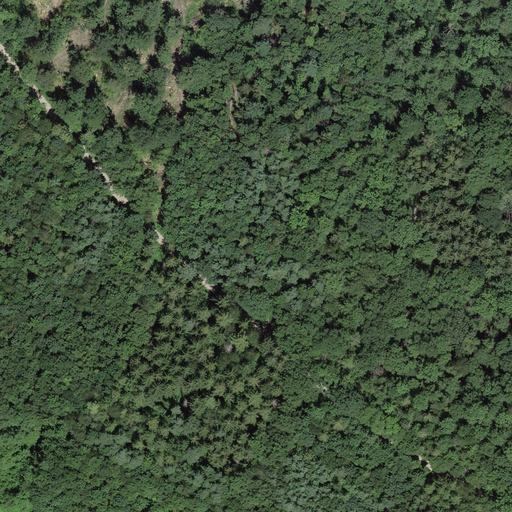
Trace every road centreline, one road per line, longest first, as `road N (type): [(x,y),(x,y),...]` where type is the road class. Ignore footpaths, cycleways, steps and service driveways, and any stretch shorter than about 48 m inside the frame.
road 1 (track): [(0,47),(164,246),(340,409),(382,441),(511,506)]
road 2 (track): [(270,337),(305,184),(320,166),(336,155),(511,112)]
